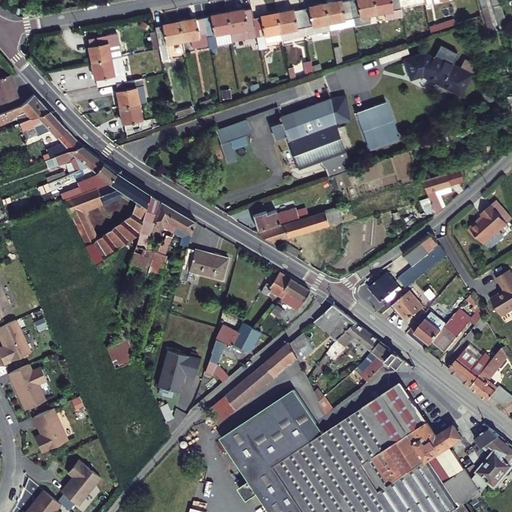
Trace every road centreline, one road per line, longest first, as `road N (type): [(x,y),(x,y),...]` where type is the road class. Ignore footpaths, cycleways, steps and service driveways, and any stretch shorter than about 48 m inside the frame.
road 1 (residential): [(0,36),(116,159),(335,293)]
road 2 (residential): [(335,293),(200,405),(111,511)]
road 3 (residential): [(511,153),(335,293)]
road 4 (residential): [(335,293),(511,431)]
road 5 (residential): [(160,0),(0,30)]
